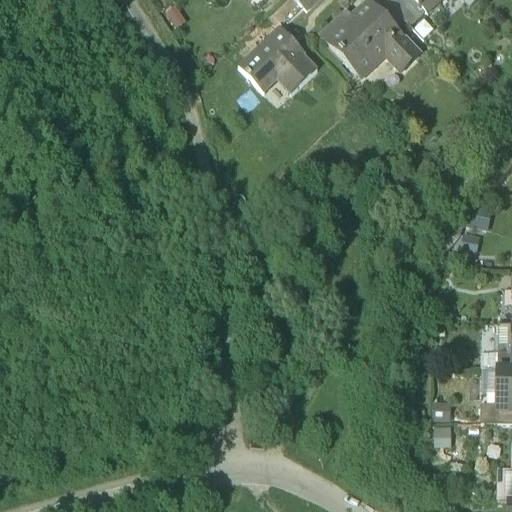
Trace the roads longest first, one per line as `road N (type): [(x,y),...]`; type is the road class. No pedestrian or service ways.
road 1 (track): [(269,469),(511,157)]
road 2 (residential): [(72,511),(239,466),(282,474),(347,511)]
